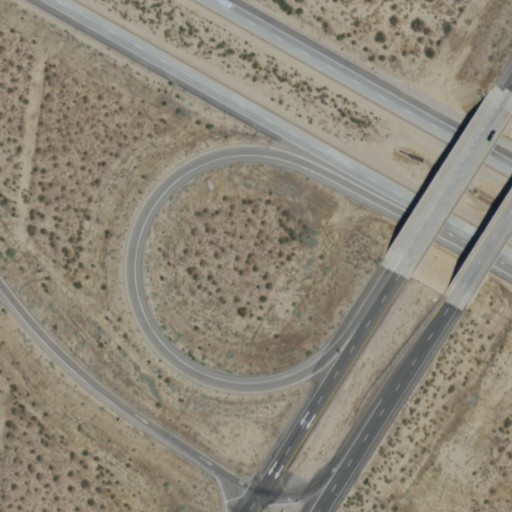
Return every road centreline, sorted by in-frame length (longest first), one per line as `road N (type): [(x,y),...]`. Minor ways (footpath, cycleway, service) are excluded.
road 1 (motorway): [(391,273),(340,343),(308,368),(236,380),(183,360),(157,333),(140,296),(139,242),(153,205),(177,177),(235,148),(298,153),(511,261)]
road 2 (motorway): [(70,0),(511,249)]
road 3 (motorway): [(511,165),(216,0)]
road 4 (motorway): [(0,282),(65,361),(251,493)]
road 5 (trunk): [(391,273),(239,511)]
road 6 (trunk): [(310,511),(445,304)]
road 7 (trunk): [(507,92),(391,273)]
road 8 (motorway): [(251,493),(289,498),(318,487),(371,417)]
road 9 (trunk): [(445,304),(511,198)]
